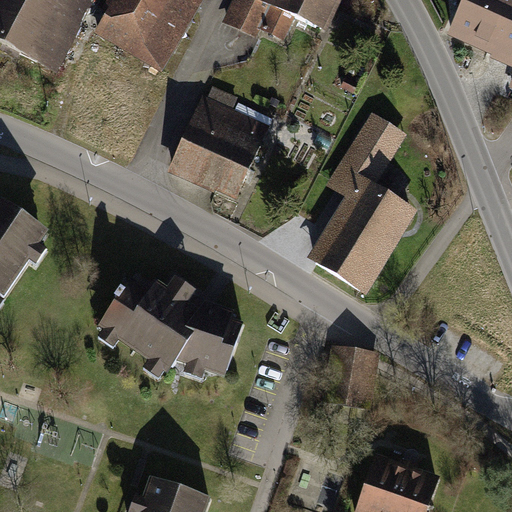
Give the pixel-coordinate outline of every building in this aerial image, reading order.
[(0,0),(0,43),(52,70),(75,26),(19,0),(0,0)] [(19,0),(75,26),(88,0),(19,0)] [(111,8),(96,34),(163,73),(206,0),(108,0),(105,4),(111,8)] [(233,0),(223,23),(254,38),(259,28),(283,39),(294,17),(325,32),(340,0),(233,0)] [(511,0),(473,0),(455,41),(511,67),(511,0)] [(203,96),(168,173),(234,202),(269,126),(203,96)] [(336,184),(358,197),(316,264),(360,291),(411,211),(367,183),(399,132),(374,116),(357,142),(361,145),(336,184)] [(0,297),(4,300),(29,262),(22,257),(41,230),(0,202),(0,297)] [(131,283),(106,322),(173,368),(183,355),(228,371),(243,327),(208,314),(198,328),(180,316),(195,294),(176,281),(167,293),(158,287),(151,296),(131,283)] [(337,355),(328,409),(371,417),(379,371),(348,366),(350,358),(337,355)] [(380,461),(360,511),(426,511),(438,482),(380,461)] [(205,511),(210,500),(160,483),(149,511),(205,511)]
